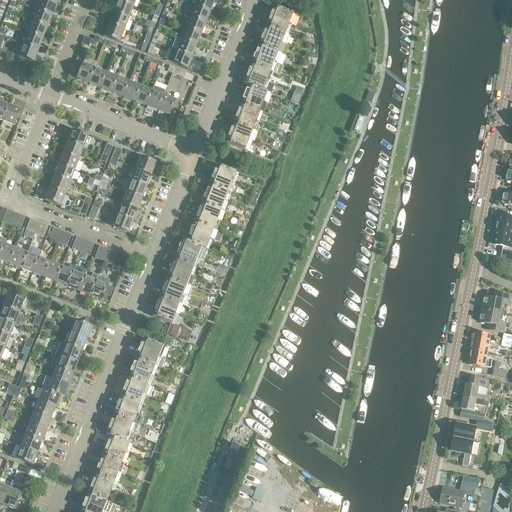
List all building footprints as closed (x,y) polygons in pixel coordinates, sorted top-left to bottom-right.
[(57,5),(43,0),(41,0),(37,11),(52,17),(57,5)] [(136,0),(118,0),(118,3),(133,9),(136,0)] [(197,0),(195,6),(210,12),(214,1),(212,0),(197,0)] [(113,14),(128,20),(133,9),(118,3),(113,14)] [(190,18),(205,24),(210,12),(195,6),(190,18)] [(270,18),(289,25),(293,15),(274,8),(270,18)] [(52,17),(37,11),(32,22),(48,28),(52,17)] [(109,25),(124,31),(128,20),(113,14),(109,25)] [(205,24),(190,18),(186,29),(201,35),(205,24)] [(289,25),(270,18),(267,27),(285,34),(289,25)] [(28,33),(43,39),(48,28),(32,22),(28,33)] [(124,31),(109,25),(104,37),(119,43),(124,31)] [(263,37),(281,44),(285,34),(267,27),(263,37)] [(181,41),(196,47),(201,35),(186,29),(181,41)] [(23,45),(39,51),(43,39),(28,33),(23,45)] [(85,37),(82,44),(89,47),(91,40),(85,37)] [(281,44),(263,37),(259,46),(278,53),(281,44)] [(177,52),(191,58),(196,47),(181,41),(177,52)] [(39,51),(23,45),(19,57),(34,63),(39,51)] [(278,53),(259,46),(256,55),(274,63),(278,53)] [(191,58),(177,52),(172,64),(187,70),(191,58)] [(274,63),(256,55),(252,65),(270,72),(274,63)] [(150,63),(156,66),(161,68),(163,63),(151,59),(150,63)] [(88,85),(94,69),(83,65),(77,80),(88,85)] [(270,72),(252,65),(248,75),(266,82),(270,72)] [(174,67),(171,74),(184,79),(186,72),(174,67)] [(100,89),(106,74),(94,69),(88,85),(100,89)] [(111,94),(117,78),(106,74),(100,89),(111,94)] [(266,82),(248,75),(244,85),(249,87),(249,86),(263,92),(263,91),(266,82)] [(117,78),(111,94),(123,98),(129,83),(117,78)] [(134,102),(140,87),(129,83),(123,98),(134,102)] [(298,104),(304,88),(297,85),(291,101),(298,104)] [(152,92),(152,91),(146,107),(157,111),(163,96),(164,96),(166,91),(154,86),(152,92)] [(263,103),(267,93),(263,91),(263,92),(249,86),(249,87),(245,96),(263,103)] [(146,107),(152,91),(140,87),(134,102),(146,107)] [(369,90),(365,101),(372,102),(375,92),(369,90)] [(175,100),(164,96),(163,96),(157,111),(169,116),(175,100)] [(245,96),(241,105),(260,113),(263,103),(245,96)] [(0,120),(2,122),(9,106),(0,103),(0,120)] [(241,105),(238,115),(256,122),(260,113),(241,105)] [(15,127),(21,111),(9,106),(2,122),(15,127)] [(238,115),(234,124),(252,131),(256,122),(238,115)] [(353,131),(359,133),(365,120),(360,117),(353,131)] [(234,124),(230,134),(248,141),(252,131),(234,124)] [(68,143),(83,150),(88,138),(72,132),(68,143)] [(230,134),(226,144),(245,151),(248,141),(230,134)] [(83,150),(68,143),(63,155),(79,161),(83,150)] [(113,146),(107,144),(101,157),(108,159),(113,146)] [(121,150),(115,148),(110,160),(117,163),(121,150)] [(63,155),(59,166),(74,172),(79,161),(63,155)] [(140,158),(135,169),(135,170),(151,176),(156,164),(140,158)] [(217,165),(213,176),(232,183),(236,173),(217,165)] [(59,166),(54,178),(70,184),(72,179),(76,180),(78,179),(79,176),(78,174),(74,173),(74,172),(59,166)] [(131,181),(130,181),(147,188),(151,176),(135,170),(135,169),(131,168),(127,179),(131,181)] [(213,176),(209,185),(228,193),(232,183),(213,176)] [(54,178),(50,189),(65,195),(70,184),(54,178)] [(130,181),(126,193),(142,199),(147,188),(130,181)] [(209,185),(206,194),(230,204),(233,195),(228,193),(209,185)] [(61,207),(65,195),(50,189),(45,201),(61,207)] [(126,193),(121,205),(138,211),(142,199),(126,193)] [(206,194),(202,204),(221,211),(226,213),(230,204),(206,194)] [(79,214),(85,217),(90,205),(83,203),(79,214)] [(202,204),(198,214),(217,221),(221,211),(202,204)] [(121,205),(117,216),(133,223),(138,211),(121,205)] [(92,206),(88,218),(94,220),(98,209),(92,206)] [(2,223),(8,225),(13,213),(7,210),(2,223)] [(8,225),(14,228),(19,215),(13,213),(8,225)] [(198,214),(194,223),(213,231),(217,221),(198,214)] [(20,230),(25,217),(19,215),(14,228),(20,230)] [(129,234),(133,223),(117,216),(112,228),(129,234)] [(498,230),(495,245),(504,247),(509,248),(511,233),(511,218),(501,216),(499,224),(498,224),(498,225),(499,225),(498,230),(497,229),(497,230),(498,230)] [(25,232),(31,234),(36,222),(30,219),(25,232)] [(31,234),(37,237),(42,224),(36,222),(31,234)] [(194,223),(191,233),(210,240),(213,231),(194,223)] [(43,239),(48,226),(42,224),(37,237),(43,239)] [(48,240),(54,243),(59,231),(53,229),(48,240)] [(54,243),(60,245),(65,233),(59,231),(54,243)] [(66,248),(71,236),(65,233),(60,245),(66,248)] [(206,250),(210,240),(191,233),(187,242),(201,248),(206,250)] [(71,249),(77,252),(81,240),(76,237),(71,249)] [(77,252),(83,254),(88,242),(81,240),(77,252)] [(183,240),(179,250),(197,258),(201,248),(187,242),(183,240)] [(89,257),(94,245),(88,242),(83,254),(89,257)] [(0,254),(0,261),(9,265),(15,250),(4,245),(0,254)] [(94,258),(100,261),(105,249),(99,247),(94,258)] [(100,261),(106,263),(111,252),(105,249),(100,261)] [(27,254),(15,250),(9,265),(20,270),(27,254)] [(194,267),(197,258),(179,250),(175,260),(194,267)] [(511,252),(502,251),(501,259),(511,261),(511,252)] [(113,266),(117,254),(111,252),(106,263),(113,266)] [(20,270),(32,274),(38,259),(27,254),(20,270)] [(32,274),(44,279),(50,263),(38,259),(32,274)] [(190,277),(194,267),(175,260),(171,269),(190,277)] [(44,279),(55,283),(61,267),(50,263),(44,279)] [(68,270),(61,267),(55,283),(66,288),(72,272),(73,272),(75,268),(70,266),(68,270)] [(186,286),(190,277),(171,269),(167,279),(186,286)] [(66,288),(78,292),(84,276),(73,272),(72,272),(66,288)] [(91,279),(84,276),(78,292),(90,297),(98,276),(93,274),(91,279)] [(102,302),(108,286),(110,281),(98,276),(90,297),(102,302)] [(167,279),(164,288),(183,296),(186,286),(167,279)] [(164,288),(160,298),(179,305),(183,296),(164,288)] [(485,297),(482,310),(500,314),(502,305),(509,306),(511,296),(497,293),(496,299),(485,297)] [(8,296),(3,307),(19,313),(23,303),(8,296)] [(160,298),(156,307),(175,315),(179,305),(160,298)] [(3,307),(0,315),(0,319),(14,325),(19,327),(24,315),(19,313),(3,307)] [(156,307),(152,317),(171,325),(175,315),(156,307)] [(51,321),(54,313),(48,310),(45,318),(51,321)] [(500,314),(482,310),(480,323),(491,325),(490,331),(503,334),(505,325),(498,324),(500,314)] [(0,319),(0,332),(10,336),(14,325),(0,319)] [(75,322),(70,334),(87,340),(92,328),(75,322)] [(167,334),(174,337),(178,327),(171,325),(167,334)] [(0,332),(0,345),(5,348),(10,336),(0,332)] [(475,332),(473,342),(499,347),(500,345),(504,346),(505,340),(501,339),(492,337),(493,336),(475,332)] [(70,334),(65,345),(82,352),(87,340),(70,334)] [(169,347),(173,339),(166,336),(163,345),(169,347)] [(144,340),(140,350),(163,359),(167,349),(162,348),(162,347),(144,340)] [(473,344),(472,351),(489,354),(490,350),(499,351),(499,347),(473,342),(473,344)] [(65,345),(61,356),(78,363),(82,352),(65,345)] [(140,350),(136,360),(154,367),(159,368),(163,359),(140,350)] [(471,355),(469,366),(486,369),(486,368),(492,369),(493,360),(488,359),(488,358),(489,354),(472,351),(471,355)] [(61,356),(56,368),(73,375),(78,363),(61,356)] [(136,360),(132,369),(151,376),(154,367),(136,360)] [(507,379),(508,372),(501,370),(502,364),(496,362),(493,376),(507,379)] [(56,368),(51,380),(69,386),(73,375),(56,368)] [(132,369),(128,379),(147,386),(151,376),(132,369)] [(471,378),(470,385),(467,384),(464,397),(485,402),(487,397),(479,395),(480,388),(488,390),(491,382),(471,378)] [(24,389),(27,382),(22,379),(18,386),(24,389)] [(128,379),(125,388),(143,396),(147,386),(128,379)] [(51,380),(47,391),(47,392),(60,397),(59,397),(62,398),(64,399),(69,386),(51,380)] [(125,388),(121,398),(139,405),(143,396),(125,388)] [(38,401),(55,408),(56,405),(59,406),(62,398),(59,397),(60,397),(47,392),(47,391),(43,390),(38,401)] [(485,402),(464,397),(461,410),(475,413),(477,406),(484,407),(485,402)] [(121,398),(117,407),(135,415),(139,405),(121,398)] [(38,401),(33,413),(50,420),(55,408),(38,401)] [(117,407),(113,417),(132,424),(135,415),(117,407)] [(33,413),(29,424),(46,431),(50,420),(33,413)] [(484,416),(474,414),(473,420),(483,422),(484,416)] [(113,417),(109,426),(128,434),(132,424),(113,417)] [(29,424),(24,436),(41,442),(46,431),(29,424)] [(457,424),(454,438),(474,442),(477,429),(457,424)] [(109,426),(106,436),(110,438),(124,443),(128,434),(109,426)] [(37,454),(41,442),(24,436),(20,447),(37,454)] [(124,454),(128,445),(128,444),(124,443),(110,438),(106,447),(124,454)] [(474,442),(454,438),(452,452),(465,455),(462,467),(468,468),(471,456),(474,442)] [(32,466),(37,454),(20,447),(15,459),(32,466)] [(106,447),(102,457),(121,464),(124,454),(106,447)] [(238,453),(231,450),(223,468),(238,474),(245,456),(244,455),(246,450),(240,447),(238,453)] [(102,457),(99,466),(117,473),(121,464),(102,457)] [(31,470),(19,465),(16,471),(28,476),(31,470)] [(99,466),(95,475),(113,483),(117,473),(99,466)] [(95,475),(91,485),(109,492),(113,483),(95,475)] [(0,504),(3,506),(9,489),(0,485),(0,504)] [(11,485),(9,489),(3,506),(14,510),(23,490),(11,485)] [(91,485),(87,494),(106,502),(109,492),(91,485)] [(474,498),(476,491),(471,490),(471,489),(461,487),(460,493),(444,490),(440,506),(462,510),(465,496),(474,498)] [(489,511),(494,489),(484,487),(479,511),(489,511)] [(87,494),(83,504),(102,511),(106,502),(87,494)] [(505,511),(511,511),(511,504),(503,496),(495,503),(505,511)]
